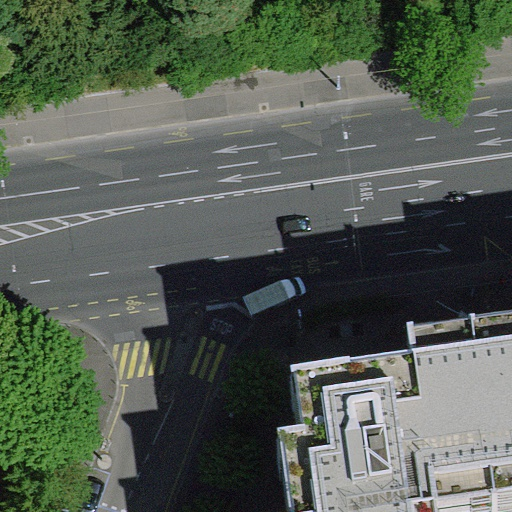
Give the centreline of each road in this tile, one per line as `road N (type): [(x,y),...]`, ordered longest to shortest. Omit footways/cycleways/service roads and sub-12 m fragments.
road 1 (residential): [(124,511),(183,352),(201,204)]
road 2 (secondary): [(511,159),(201,204)]
road 3 (secondary): [(201,204),(0,234)]
